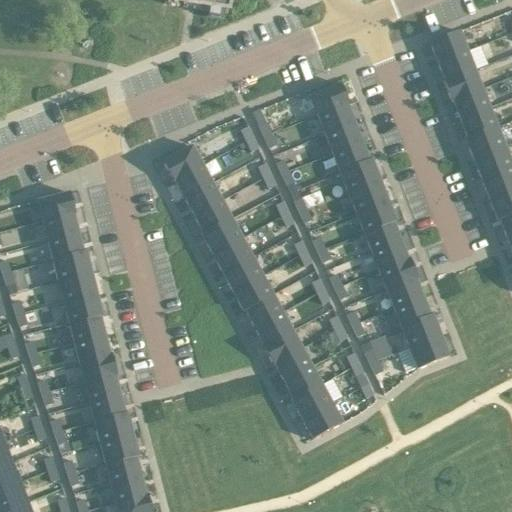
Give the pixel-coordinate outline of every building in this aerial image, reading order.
[(164,0),(164,4),(184,7),(189,7),(194,8),(227,13),(229,0),(164,0)] [(460,31),(430,43),(438,63),(467,51),(460,31)] [(467,51),(438,63),(445,81),(443,81),(444,82),(475,70),(467,51)] [(475,70),(444,82),(451,101),(482,89),(475,70)] [(341,84),(310,97),(318,116),(349,104),(341,84)] [(482,89),(451,101),(452,102),(453,102),(460,120),(490,108),(482,89)] [(349,104),(318,116),(325,135),(355,124),(348,106),(349,105),(349,104)] [(490,108),(460,120),(467,138),(465,139),(465,140),(497,127),(490,108)] [(266,123),(259,127),(264,138),(272,134),(266,123)] [(355,124),(325,135),(333,154),(362,143),(355,124)] [(248,127),(241,131),(246,141),(254,138),(248,127)] [(497,127),(465,140),(473,160),(505,147),(497,127)] [(272,134),(264,138),(269,149),(277,145),(272,134)] [(254,138),(246,141),(251,152),(259,149),(254,138)] [(362,143),(333,154),(340,174),(372,161),(372,160),(369,161),(362,143)] [(192,147),(163,163),(173,181),(203,165),(192,147)] [(511,164),(505,147),(473,160),(481,180),(511,167),(511,164)] [(284,160),(276,164),(281,175),(289,171),(284,160)] [(372,161),(340,174),(348,194),(380,181),(372,161)] [(266,164),(258,167),(263,178),(271,175),(266,164)] [(203,165),(173,181),(174,182),(175,182),(184,199),(212,183),(203,165)] [(511,167),(481,180),(489,200),(511,190),(511,167)] [(289,171),(281,175),(287,186),(294,182),(289,171)] [(271,175),(263,178),(269,189),(276,186),(271,175)] [(380,181),(348,194),(356,214),(388,201),(380,181)] [(212,183),(184,199),(194,216),(222,201),(212,183)] [(511,190),(489,200),(497,220),(511,214),(511,190)] [(70,193),(37,201),(43,222),(75,213),(70,193)] [(302,199),(294,202),(299,213),(307,210),(302,199)] [(222,201),(194,216),(203,234),(201,235),(202,236),(232,219),(222,201)] [(388,201),(356,214),(364,234),(396,221),(388,201)] [(284,202),(276,206),(281,217),(289,213),(284,202)] [(307,210),(299,213),(304,224),(312,221),(307,210)] [(75,213),(43,222),(48,242),(79,234),(74,215),(76,214),(75,213)] [(289,213),(281,217),(286,228),(294,224),(289,213)] [(511,214),(497,220),(497,221),(500,220),(507,238),(511,235),(511,214)] [(232,219),(202,236),(212,255),(242,238),(232,219)] [(396,221),(364,234),(371,253),(401,241),(394,223),(396,222),(396,221)] [(79,234),(48,242),(53,261),(86,253),(86,252),(84,252),(79,234)] [(242,238),(212,255),(222,274),(252,257),(242,238)] [(320,238),(312,241),(318,252),(325,249),(320,238)] [(302,241),(294,245),(300,256),(307,252),(302,241)] [(401,241),(371,253),(379,272),(410,259),(408,259),(401,241)] [(325,249),(318,252),(323,263),(330,260),(325,249)] [(307,252),(300,256),(305,267),(312,263),(307,252)] [(86,253),(53,261),(58,282),(92,274),(86,253)] [(252,257),(222,274),(233,293),(263,276),(252,257)] [(410,259),(379,272),(386,291),(417,278),(410,259)] [(7,261),(0,262),(0,266),(3,275),(10,272),(7,261)] [(10,272),(3,275),(6,286),(14,284),(10,272)] [(92,274),(58,282),(64,303),(97,295),(92,274)] [(337,275),(330,278),(335,289),(342,286),(337,275)] [(263,276),(233,293),(243,311),(273,295),(263,276)] [(417,278),(386,291),(394,310),(423,298),(416,280),(418,279),(417,278)] [(320,280),(312,283),(317,294),(325,291),(320,280)] [(342,286),(335,289),(340,300),(347,297),(342,286)] [(325,291),(317,294),(322,305),(330,301),(325,291)] [(97,295),(64,303),(69,324),(102,316),(97,295)] [(273,295),(243,311),(243,312),(245,311),(255,328),(283,313),(273,295)] [(423,298),(394,310),(401,329),(433,316),(433,315),(430,316),(423,298)] [(20,302),(12,304),(16,316),(24,313),(20,302)] [(354,312),(347,315),(352,326),(360,323),(354,312)] [(24,313),(16,316),(20,327),(28,325),(24,313)] [(283,313),(255,328),(264,345),(263,346),(263,347),(292,331),(283,313)] [(102,316),(69,324),(74,344),(105,336),(100,317),(103,316),(102,316)] [(433,316),(401,329),(409,349),(441,336),(433,316)] [(337,317),(329,320),(335,331),(342,327),(337,317)] [(360,323),(352,326),(357,337),(365,334),(360,323)] [(342,327),(335,331),(340,342),(347,338),(342,327)] [(292,331),(263,347),(273,365),(302,349),(292,331)] [(12,334),(4,336),(8,348),(15,345),(12,334)] [(105,336),(74,344),(79,364),(112,355),(112,354),(110,355),(105,336)] [(441,336),(409,349),(417,370),(449,357),(441,336)] [(33,342),(25,344),(29,356),(37,353),(33,342)] [(15,345),(8,348),(11,359),(19,357),(15,345)] [(302,349),(273,365),(273,366),(275,365),(284,382),(312,367),(302,349)] [(372,350),(365,354),(370,364),(377,361),(372,350)] [(37,353),(29,356),(33,367),(40,365),(37,353)] [(354,354),(347,357),(352,368),(359,365),(354,354)] [(112,355),(79,364),(84,383),(117,375),(112,355)] [(377,361),(370,364),(375,375),(382,372),(377,361)] [(359,365),(352,368),(357,379),(364,376),(359,365)] [(312,367),(284,382),(293,399),(291,400),(292,401),(322,385),(312,367)] [(25,375),(17,377),(21,389),(29,386),(25,375)] [(117,375),(84,383),(90,403),(120,395),(116,376),(117,376),(117,375)] [(46,381),(38,383),(41,395),(49,392),(46,381)] [(369,384),(361,388),(366,399),(374,395),(369,384)] [(322,385),(292,401),(302,420),(332,404),(322,385)] [(29,386),(21,389),(25,400),(32,398),(29,386)] [(49,392),(41,395),(45,406),(53,404),(49,392)] [(120,395),(90,403),(95,423),(128,414),(128,413),(125,414),(120,395)] [(332,404),(302,420),(313,440),(343,424),(332,404)] [(128,414),(95,423),(100,444),(133,435),(128,414)] [(38,416),(31,419),(34,430),(42,428),(38,416)] [(58,420),(50,422),(54,434),(62,431),(58,420)] [(42,428),(34,430),(38,442),(46,439),(42,428)] [(62,431),(54,434),(58,445),(66,443),(62,431)] [(133,435),(100,444),(105,465),(139,456),(133,435)] [(3,442),(0,443),(0,466),(11,463),(3,442)] [(139,456),(105,465),(111,484),(141,476),(137,458),(139,457),(139,456)] [(52,457),(44,460),(48,471),(55,469),(52,457)] [(72,461),(64,463),(68,475),(75,472),(72,461)] [(11,463),(0,466),(0,490),(19,483),(11,463)] [(55,469),(48,471),(51,483),(59,480),(55,469)] [(75,472),(68,475),(71,486),(79,484),(75,472)] [(141,476),(111,484),(116,504),(148,496),(148,495),(146,495),(141,476)] [(19,483),(0,490),(0,511),(2,511),(26,503),(19,483)] [(152,511),(148,496),(116,504),(117,511),(152,511)] [(65,498),(57,501),(60,511),(62,511),(69,510),(65,498)] [(84,500),(76,502),(79,511),(85,511),(88,511),(84,500)] [(30,511),(26,503),(2,511),(30,511)]
